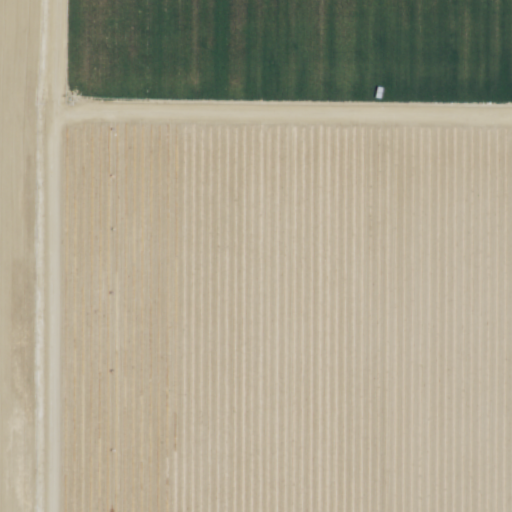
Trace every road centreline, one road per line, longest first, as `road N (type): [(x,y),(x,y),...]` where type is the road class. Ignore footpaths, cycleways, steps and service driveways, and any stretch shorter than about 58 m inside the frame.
road 1 (residential): [(86,511),(89,0)]
road 2 (residential): [(511,120),(89,120)]
